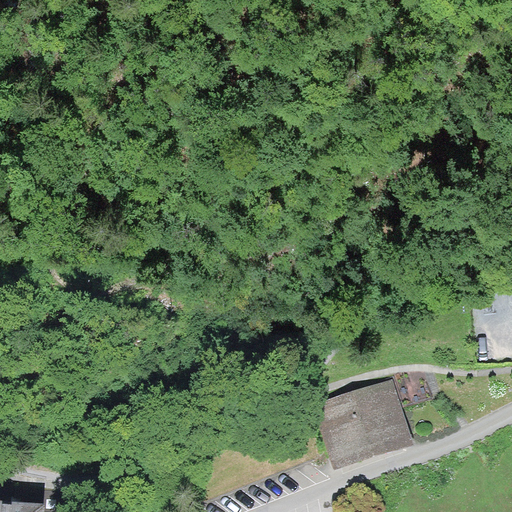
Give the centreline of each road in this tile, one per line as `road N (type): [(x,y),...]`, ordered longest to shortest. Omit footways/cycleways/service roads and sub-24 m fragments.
road 1 (track): [(117,411),(236,327),(511,186)]
road 2 (track): [(511,369),(367,371),(231,403),(117,411)]
road 3 (unclassified): [(267,511),(511,411)]
